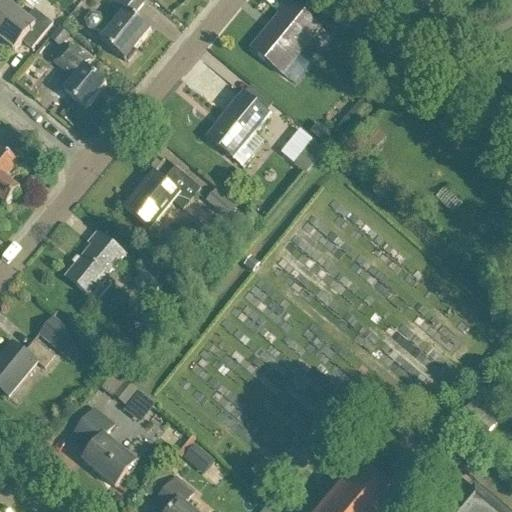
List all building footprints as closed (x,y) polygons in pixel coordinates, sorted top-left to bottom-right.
[(0,0),(0,32),(15,13),(4,4),(6,0),(0,0)] [(127,65),(153,34),(134,19),(145,6),(138,0),(115,0),(110,7),(123,18),(111,33),(105,28),(102,19),(92,17),(86,24),(89,34),(99,35),(105,40),(102,44),(127,65)] [(323,33),(286,3),(276,16),(280,19),(252,53),(284,79),(323,33)] [(34,52),(55,27),(37,12),(27,23),(15,13),(0,32),(0,41),(16,55),(25,44),(34,52)] [(61,52),(71,40),(60,32),(51,44),(61,52)] [(87,71),(92,65),(70,47),(55,66),(76,83),(66,95),(88,113),(108,88),(87,71)] [(235,164),(271,120),(243,96),(206,141),(235,164)] [(326,151),(317,143),(308,154),(318,162),(326,151)] [(0,203),(8,210),(22,193),(9,182),(20,168),(0,151),(0,203)] [(184,215),(202,193),(167,163),(129,209),(154,230),(174,207),(184,215)] [(441,375),(471,336),(454,312),(448,308),(405,247),(381,229),(368,238),(377,226),(329,189),(274,261),(265,267),(270,271),(286,293),(298,302),(304,293),(297,283),(306,276),(317,285),(305,293),(312,302),(322,289),(332,281),(311,309),(300,301),(323,332),(324,331),(426,409),(447,382),(441,375)] [(236,210),(217,194),(207,205),(226,221),(236,210)] [(113,279),(127,262),(99,238),(91,248),(94,251),(68,282),(92,303),(93,302),(98,307),(118,283),(113,279)] [(252,262),(245,271),(254,278),(261,269),(252,262)] [(164,291),(146,277),(136,289),(154,304),(164,291)] [(75,370),(90,352),(55,323),(39,341),(75,370)] [(46,375),(57,362),(37,346),(27,357),(14,346),(0,362),(0,394),(10,403),(39,368),(46,375)] [(126,410),(139,394),(127,384),(114,400),(126,410)] [(499,429),(475,408),(458,428),(482,449),(499,429)] [(118,493),(138,468),(106,442),(115,431),(95,414),(75,440),(94,455),(85,466),(118,493)] [(443,448),(426,467),(445,483),(461,464),(443,448)] [(196,450),(185,463),(203,478),(215,465),(196,450)] [(399,511),(403,508),(362,473),(329,511),(399,511)] [(188,511),(185,509),(195,497),(176,481),(156,506),(162,511),(188,511)] [(497,511),(476,494),(461,511),(497,511)]
